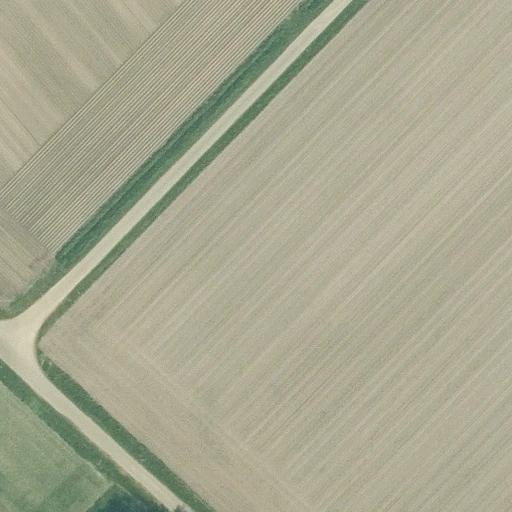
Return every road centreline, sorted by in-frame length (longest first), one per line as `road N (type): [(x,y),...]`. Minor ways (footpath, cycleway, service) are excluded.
road 1 (unclassified): [(341,0),(3,348)]
road 2 (unclassified): [(181,511),(3,348)]
